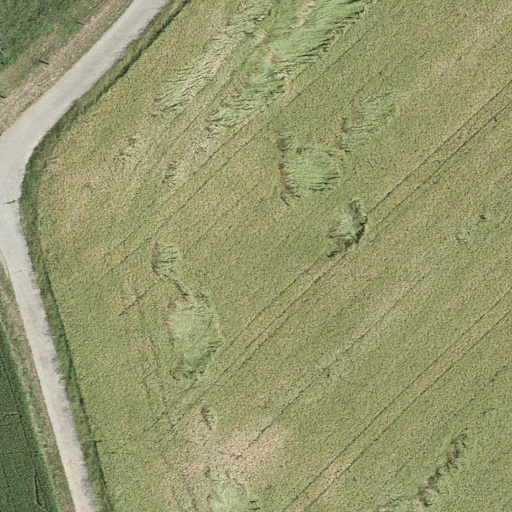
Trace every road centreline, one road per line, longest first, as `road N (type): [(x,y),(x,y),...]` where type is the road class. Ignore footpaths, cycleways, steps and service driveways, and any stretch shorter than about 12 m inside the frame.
road 1 (track): [(0,220),(88,511)]
road 2 (unclassified): [(143,0),(0,159)]
